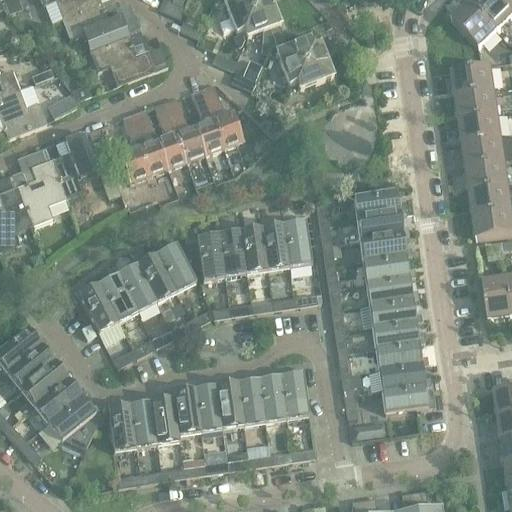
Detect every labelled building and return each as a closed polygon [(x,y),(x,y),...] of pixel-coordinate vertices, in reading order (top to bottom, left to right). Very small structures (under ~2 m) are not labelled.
[(18,9),(13,0),(10,0),(1,3),(5,14),(18,9)] [(37,0),(42,11),(54,7),(61,25),(101,9),(101,8),(112,4),(111,0),(37,0)] [(173,0),(171,7),(181,12),(185,0),(173,0)] [(244,35),(259,0),(223,0),(225,3),(223,4),(236,38),(244,35)] [(281,30),(269,0),(259,0),(244,35),(246,41),(246,42),(261,36),(269,33),(274,45),(283,42),(278,30),(281,30)] [(496,36),(511,20),(511,16),(495,0),(476,0),(469,8),(496,36)] [(511,0),(495,0),(511,16),(511,0)] [(101,9),(61,25),(69,45),(81,40),(88,57),(128,42),(127,41),(120,23),(108,27),(105,17),(116,13),(112,4),(101,8),(101,9)] [(163,5),(159,16),(178,24),(183,12),(181,11),(181,12),(171,7),(164,4),(163,5)] [(479,53),(496,36),(469,8),(451,25),(479,53)] [(275,50),(274,45),(269,33),(261,36),(260,55),(259,58),(266,61),(270,52),(275,50)] [(244,35),(236,38),(240,49),(243,48),(246,41),(244,35)] [(20,37),(14,39),(12,45),(14,51),(24,46),(20,37)] [(128,42),(88,57),(97,78),(109,73),(116,92),(154,77),(167,72),(158,48),(155,42),(143,47),(139,37),(127,41),(128,42)] [(296,87),(312,52),(309,44),(287,53),(283,42),(274,45),(275,50),(278,56),(275,57),(288,91),(296,87)] [(333,82),(320,49),(312,52),(296,87),(299,94),(333,82)] [(249,65),(242,80),(254,86),(261,70),(249,65)] [(78,93),(60,71),(53,74),(78,106),(90,102),(86,90),(78,93)] [(494,95),(490,71),(452,77),(455,101),(494,95)] [(0,102),(18,95),(11,76),(0,80),(0,102)] [(18,95),(0,102),(0,126),(3,135),(0,135),(0,148),(19,141),(46,130),(45,128),(38,109),(31,90),(25,93),(18,95)] [(243,148),(232,117),(225,120),(213,90),(201,95),(223,156),(243,148)] [(223,156),(201,95),(189,99),(200,129),(194,131),(205,162),(223,156)] [(498,119),(494,96),(494,95),(455,101),(459,125),(498,119)] [(65,116),(77,110),(70,98),(58,104),(65,116)] [(279,111),(281,108),(260,99),(254,113),(275,122),(279,111)] [(205,162),(194,131),(187,134),(176,104),(165,108),(187,169),(205,162)] [(187,169),(165,108),(152,112),(164,143),(156,145),(167,176),(187,169)] [(295,118),(279,111),(275,122),(279,124),(295,118)] [(167,176),(156,145),(145,115),(121,124),(133,154),(118,159),(129,189),(167,176)] [(501,143),(498,119),(459,125),(462,149),(501,143)] [(55,150),(44,154),(49,166),(50,166),(65,204),(85,196),(80,185),(97,178),(108,205),(120,200),(96,135),(83,139),(63,147),(68,159),(59,162),(55,150)] [(505,167),(501,143),(462,149),(466,173),(505,167)] [(15,180),(11,181),(16,194),(17,194),(32,231),(51,224),(47,211),(65,204),(50,166),(49,166),(30,173),(35,185),(25,190),(20,177),(15,180)] [(508,192),(505,167),(466,173),(469,197),(508,192)] [(0,258),(19,251),(14,238),(30,232),(32,231),(17,194),(16,194),(11,181),(0,185),(0,209),(1,213),(0,214),(0,258)] [(511,216),(508,192),(469,197),(473,221),(511,216)] [(398,212),(396,197),(353,203),(356,225),(399,219),(399,221),(406,220),(405,212),(398,212)] [(328,229),(325,206),(315,208),(319,230),(328,229)] [(511,240),(511,216),(473,221),(476,245),(511,240)] [(401,233),(399,221),(399,219),(356,225),(359,247),(403,241),(403,242),(409,241),(408,232),(401,233)] [(309,250),(304,221),(296,223),(297,229),(284,230),(283,230),(284,233),(290,274),(312,271),(316,269),(313,249),(309,250)] [(290,274),(284,233),(283,230),(284,230),(283,225),(275,226),(276,232),(263,234),(262,234),(268,277),(290,274)] [(268,277),(262,234),(263,234),(262,228),(254,229),(254,235),(242,237),(241,237),(247,280),(268,277)] [(331,250),(328,229),(319,230),(322,251),(331,250)] [(247,280),(241,237),(242,237),(241,231),(232,232),(233,238),(220,240),(226,283),(247,280)] [(226,283),(220,240),(219,235),(211,236),(212,241),(197,244),(203,286),(226,283)] [(405,255),(403,242),(403,241),(359,247),(363,268),(406,261),(406,263),(412,262),(411,254),(405,255)] [(195,288),(173,245),(165,248),(168,253),(156,259),(155,260),(176,299),(195,288)] [(511,254),(511,245),(502,247),(503,256),(511,254)] [(503,256),(502,247),(486,249),(487,259),(503,256)] [(335,272),(331,250),(322,251),(325,273),(335,272)] [(176,299),(155,260),(156,259),(154,254),(147,258),(149,263),(137,269),(136,271),(156,309),(176,299)] [(408,276),(406,263),(406,261),(363,268),(366,289),(409,283),(409,284),(415,283),(414,275),(408,276)] [(156,309),(136,271),(137,269),(135,265),(127,268),(130,274),(118,280),(117,280),(137,319),(156,309)] [(338,293),(335,272),(325,273),(328,295),(338,293)] [(137,319),(117,280),(118,280),(116,274),(108,278),(111,284),(100,289),(99,290),(119,329),(137,319)] [(411,298),(409,284),(409,283),(366,289),(369,312),(412,306),(418,305),(417,297),(411,298)] [(511,322),(511,314),(507,283),(483,287),(489,326),(511,322)] [(119,329),(99,290),(100,289),(97,284),(89,288),(92,294),(78,301),(98,339),(119,329)] [(331,316),(341,315),(338,293),(328,295),(331,316)] [(323,309),(321,299),(293,303),(294,313),(323,309)] [(294,313),(293,303),(271,307),(273,317),(294,313)] [(415,321),(412,306),(369,312),(373,334),(416,328),(416,329),(422,328),(420,320),(415,321)] [(273,317),(271,307),(249,310),(251,320),(273,317)] [(229,323),(251,320),(249,310),(227,313),(229,323)] [(229,323),(227,313),(212,315),(212,326),(229,323)] [(344,337),(341,315),(331,316),(334,338),(344,337)] [(209,327),(205,317),(189,325),(194,334),(209,327)] [(175,344),(194,334),(189,325),(170,335),(175,344)] [(418,342),(416,329),(416,328),(373,334),(376,355),(418,348),(419,350),(425,349),(424,341),(418,342)] [(95,341),(89,329),(80,334),(86,345),(95,341)] [(0,368),(7,378),(41,350),(42,351),(47,347),(43,341),(37,345),(28,333),(0,355),(0,368)] [(156,354),(175,344),(170,335),(151,345),(156,354)] [(347,359),(344,337),(334,338),(336,356),(337,360),(347,359)] [(136,364),(156,354),(151,345),(131,355),(136,364)] [(421,364),(419,350),(418,348),(376,355),(379,377),(422,371),(422,372),(428,371),(427,363),(421,364)] [(21,396),(55,367),(56,368),(61,364),(55,357),(50,361),(42,351),(41,350),(7,378),(21,396)] [(136,364),(131,355),(111,366),(116,375),(129,368),(136,364)] [(350,380),(347,359),(337,360),(340,381),(350,380)] [(35,412),(69,384),(69,385),(74,381),(69,375),(64,379),(56,368),(55,367),(21,396),(35,412)] [(424,385),(422,372),(422,371),(379,377),(382,398),(426,392),(426,393),(431,392),(430,384),(424,385)] [(309,423),(302,373),(294,374),(295,380),(281,382),(280,383),(286,426),(309,423)] [(286,426),(280,383),(281,382),(280,376),(273,377),(273,384),(260,386),(259,386),(265,429),(286,426)] [(265,429),(259,386),(260,386),(259,379),(251,381),(252,387),(239,389),(238,389),(244,432),(265,429)] [(354,401),(350,380),(340,381),(343,403),(354,401)] [(244,432),(238,389),(239,389),(238,382),(230,383),(231,390),(218,392),(216,392),(223,435),(244,432)] [(48,429),(82,402),(83,403),(88,399),(82,392),(78,396),(69,385),(69,384),(35,412),(48,429)] [(223,435),(216,392),(218,392),(217,386),(208,387),(209,393),(196,395),(195,395),(201,438),(223,435)] [(201,438),(195,395),(196,395),(195,389),(188,390),(189,397),(173,399),(179,442),(201,438)] [(435,414),(433,405),(427,406),(426,393),(426,392),(382,398),(386,420),(435,414)] [(511,418),(511,393),(495,396),(498,421),(511,418)] [(179,442),(173,399),(166,400),(166,405),(153,408),(151,408),(158,451),(180,448),(179,442)] [(357,423),(354,401),(343,403),(346,425),(357,423)] [(82,461),(102,420),(99,417),(101,416),(96,409),(91,413),(83,403),(82,402),(48,429),(61,446),(56,450),(82,461)] [(158,451),(151,408),(153,408),(152,402),(144,403),(145,408),(132,410),(131,411),(137,454),(158,451)] [(137,454),(131,411),(132,410),(131,405),(123,406),(124,412),(108,414),(114,458),(137,454)] [(11,431),(0,418),(0,433),(3,438),(11,431)] [(511,443),(511,418),(498,421),(502,445),(511,443)] [(356,444),(382,440),(381,428),(354,431),(356,444)] [(26,447),(11,431),(3,438),(18,453),(26,447)] [(511,467),(511,443),(502,445),(506,469),(511,467)] [(41,463),(26,447),(18,453),(33,470),(41,463)] [(314,464),(312,455),(292,458),(293,467),(314,464)] [(248,474),(247,464),(246,457),(226,459),(229,477),(235,476),(248,474)] [(293,467),(292,458),(269,461),(270,471),(293,467)] [(207,480),(229,477),(226,459),(205,462),(207,480)] [(270,471),(269,461),(247,464),(248,474),(266,471),(270,471)] [(207,480),(205,462),(182,466),(183,474),(184,483),(207,480)] [(184,483),(183,474),(161,477),(162,486),(184,483)] [(162,486),(161,477),(139,480),(140,490),(156,487),(162,486)] [(140,490),(139,480),(117,483),(117,486),(111,487),(112,494),(138,490),(140,490)] [(428,511),(426,497),(414,499),(416,511),(428,511)] [(416,511),(414,499),(402,501),(403,511),(416,511)]
